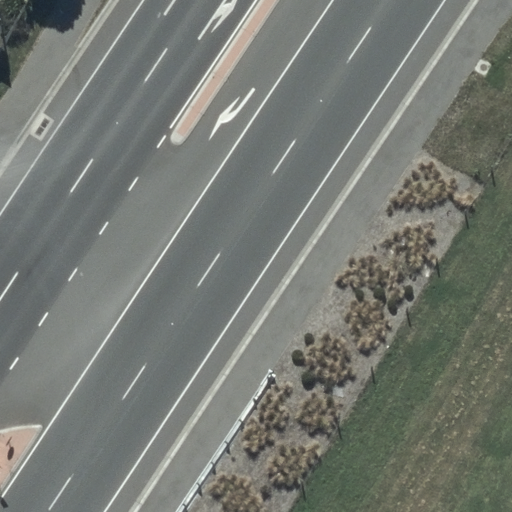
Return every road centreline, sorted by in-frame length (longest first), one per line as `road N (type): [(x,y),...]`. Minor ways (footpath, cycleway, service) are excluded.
road 1 (secondary): [(386,0),(49,511)]
road 2 (secondary): [(0,306),(199,0)]
